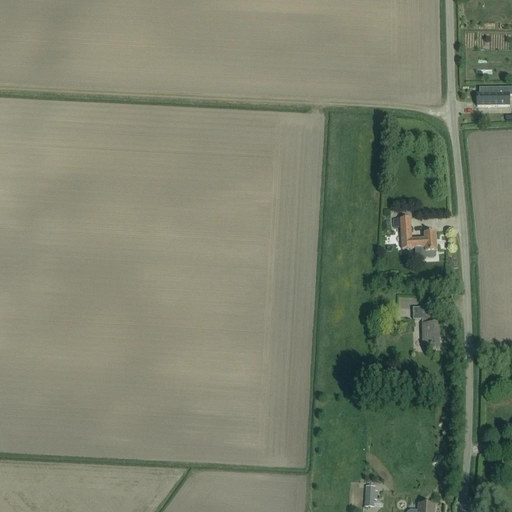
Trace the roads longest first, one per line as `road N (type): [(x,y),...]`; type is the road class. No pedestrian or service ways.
road 1 (unclassified): [(461,511),(463,248),(449,116),(448,0)]
road 2 (track): [(0,88),(449,116)]
